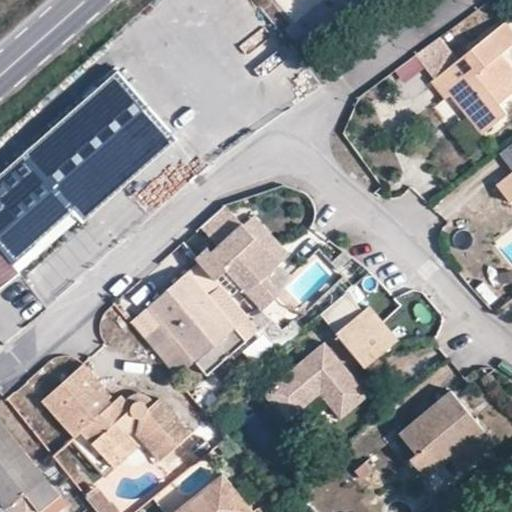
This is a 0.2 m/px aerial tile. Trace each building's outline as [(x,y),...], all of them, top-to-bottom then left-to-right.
[(511,43),(511,33),(504,23),(459,59),(434,78),(430,81),(444,99),(450,94),(481,133),(507,112),(499,102),(511,91),(511,66),(500,52),(511,43)] [(441,37),(417,56),(434,78),(459,59),(441,37)] [(84,220),(179,137),(119,70),(0,174),(0,203),(3,207),(0,209),(0,247),(13,265),(73,209),(80,217),(84,220)] [(511,171),(496,185),(511,201),(511,199),(511,171)] [(19,272),(80,217),(73,209),(13,265),(19,272)] [(247,219),(243,223),(275,257),(279,253),(247,219)] [(275,257),(243,223),(211,251),(210,252),(227,270),(263,307),(278,292),(265,276),(280,263),(275,257)] [(0,247),(0,291),(21,275),(19,272),(13,265),(0,247)] [(210,252),(211,251),(209,249),(197,259),(215,280),(227,270),(210,252)] [(209,293),(217,287),(201,266),(193,272),(209,293)] [(246,342),(189,272),(149,305),(207,374),(246,342)] [(337,333),(364,311),(346,290),(320,313),(337,333)] [(399,339),(370,305),(364,311),(337,333),(366,366),(399,339)] [(272,344),(276,349),(297,332),(289,323),(280,330),(283,334),(272,344)] [(343,418),(370,394),(326,343),(266,394),(289,421),(322,393),(343,418)] [(104,383),(84,362),(42,400),(76,436),(82,431),(115,467),(144,443),(160,461),(192,432),(160,398),(148,408),(143,401),(134,401),(131,404),(122,395),(113,402),(99,388),(104,383)] [(496,444),(451,389),(400,432),(416,452),(410,457),(427,477),(451,457),(463,471),(496,444)] [(61,494),(0,419),(0,500),(7,510),(36,486),(51,504),(61,494)] [(372,470),(366,462),(355,471),(363,479),(372,470)] [(251,511),(253,511),(222,472),(174,511),(251,511)] [(36,486),(7,510),(9,511),(40,511),(51,504),(36,486)] [(87,496),(99,511),(119,511),(100,487),(87,496)]
